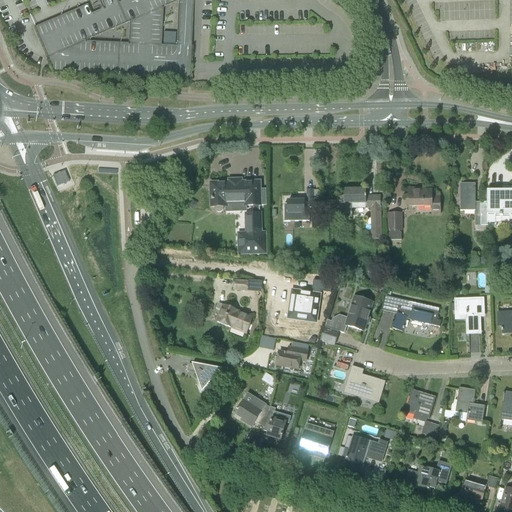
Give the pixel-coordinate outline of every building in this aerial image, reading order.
[(176,33),(163,32),(162,46),(175,47),(176,33)] [(62,173),(51,177),(56,189),(67,184),(62,173)] [(229,184),(211,185),(212,208),(215,207),(215,209),(215,211),(216,212),(217,213),(219,213),(221,213),(222,212),(223,210),(224,209),(223,207),(226,207),(226,204),(246,204),(246,207),(253,206),(253,214),(246,215),(247,235),(239,235),(239,255),(265,254),(265,234),(261,234),(260,214),(259,214),(259,206),(260,206),(266,206),(266,190),(260,190),(259,183),(241,184),(241,180),(229,181),(229,184)] [(481,226),(481,202),(475,202),(475,184),(460,184),(460,211),(475,211),(475,226),(481,226)] [(487,226),(487,223),(495,223),(495,216),(499,216),(499,217),(502,217),(502,216),(509,216),(509,220),(511,220),(511,186),(509,187),(509,193),(502,193),(502,191),(487,191),(487,202),(481,202),(481,226),(487,226)] [(408,190),(409,207),(431,206),(431,215),(440,215),(440,198),(432,198),(431,192),(419,192),(419,189),(408,190)] [(358,209),(371,208),(371,240),(381,240),(380,197),(366,197),(366,190),(344,190),(344,203),(335,203),(335,219),(351,218),(351,204),(358,204),(358,209)] [(193,210),(197,204),(192,201),(188,207),(193,210)] [(288,214),(284,214),(285,222),(309,222),(309,214),(304,214),(304,201),(288,202),(288,214)] [(388,214),(389,231),(390,231),(390,233),(389,233),(389,241),(401,240),(401,233),(399,233),(399,231),(401,231),(400,214),(388,214)] [(291,321),(319,322),(321,291),(334,291),(334,281),(312,280),(312,293),(293,293),(291,321)] [(234,283),(235,292),(248,292),(247,283),(234,283)] [(325,328),(338,332),(344,334),(347,326),(362,331),(372,301),(355,295),(347,318),(339,316),(333,320),(332,322),(327,321),(325,328)] [(386,297),(383,308),(399,312),(399,315),(397,314),(392,330),(402,333),(407,317),(411,319),(410,322),(430,326),(430,325),(439,327),(440,321),(436,320),(439,309),(386,297)] [(479,314),(482,314),(482,301),(456,301),(457,314),(468,314),(468,334),(479,333),(479,314)] [(246,335),(253,318),(218,304),(216,310),(221,312),(217,323),(246,335)] [(511,312),(497,313),(498,327),(502,327),(502,329),(501,329),(501,331),(502,331),(502,334),(511,333),(511,312)] [(338,332),(325,328),(324,327),(319,341),(333,346),(338,332)] [(259,346),(274,350),(276,340),(261,337),(259,346)] [(306,362),(308,351),(289,348),(288,354),(279,352),(276,366),(299,370),(300,361),(306,362)] [(224,363),(223,370),(230,371),(232,364),(224,363)] [(347,371),(349,366),(338,363),(336,367),(347,371)] [(216,377),(222,370),(207,367),(207,368),(189,364),(188,371),(197,373),(197,376),(196,375),(202,393),(208,387),(214,388),(216,377)] [(379,403),(385,383),(357,374),(358,369),(352,367),(344,392),(379,403)] [(272,387),(277,380),(266,374),(261,381),(272,387)] [(482,423),(485,406),(473,404),(475,390),(459,388),(455,413),(467,414),(466,421),(482,423)] [(426,423),(427,419),(429,419),(435,398),(412,391),(405,413),(414,416),(413,420),(425,423),(422,434),(429,437),(433,425),(426,423)] [(511,392),(504,392),(500,420),(511,422),(511,392)] [(243,401),(235,415),(242,420),(241,422),(251,428),(252,426),(254,422),(260,426),(268,412),(269,409),(265,407),(265,406),(247,395),(243,401)] [(268,412),(260,426),(268,431),(266,437),(281,441),(286,423),(289,424),(291,418),(275,413),(276,409),(270,408),(269,409),(268,412)] [(307,426),(300,448),(326,456),(333,433),(335,426),(319,422),(319,424),(314,423),(315,420),(309,419),(307,426)] [(441,430),(439,442),(444,443),(447,426),(445,425),(445,424),(441,423),(441,430)] [(395,434),(386,431),(384,439),(393,441),(395,434)] [(371,459),(372,455),(383,458),(386,448),(369,443),(369,442),(353,437),(349,450),(345,449),(343,458),(346,459),(345,465),(361,470),(365,457),(371,459)] [(452,454),(449,465),(452,466),(455,466),(458,456),(452,454)] [(429,485),(435,487),(437,482),(446,485),(452,466),(449,465),(439,462),(436,471),(422,467),(420,474),(408,470),(404,483),(428,490),(429,485)] [(511,473),(511,468),(511,466),(505,464),(503,471),(511,473)] [(481,505),(487,484),(479,481),(477,485),(464,481),(459,497),(474,502),(474,503),(481,505)] [(503,511),(511,511),(511,490),(505,489),(499,511),(503,511)]
